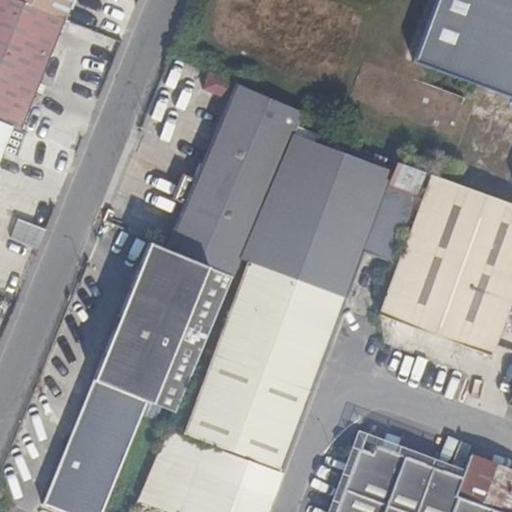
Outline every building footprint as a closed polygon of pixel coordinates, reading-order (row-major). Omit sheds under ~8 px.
[(0,0),(0,123),(12,129),(20,132),(65,20),(12,0),(0,0)] [(73,0),(12,0),(65,20),(73,0)] [(511,93),(511,0),(440,0),(419,58),(511,93)] [(303,114),(235,85),(234,89),(302,116),(303,114)] [(234,89),(166,249),(234,277),(242,257),(297,127),(302,116),(234,89)] [(0,123),(0,159),(12,129),(0,123)] [(362,254),(388,264),(422,174),(297,127),(242,257),(248,259),(347,296),(362,254)] [(491,360),(496,346),(511,303),(511,206),(427,176),(375,318),(491,360)] [(34,249),(42,230),(15,219),(8,237),(34,249)] [(232,280),(148,245),(91,380),(145,403),(175,416),(232,280)] [(248,259),(182,434),(281,472),(347,296),(248,259)] [(100,511),(145,403),(91,380),(45,502),(68,511),(100,511)] [(449,511),(456,496),(470,457),(390,427),(372,476),(369,487),(341,477),(333,498),(316,491),(307,511),(449,511)] [(153,509),(161,511),(265,511),(279,476),(179,437),(153,509)] [(369,487),(372,476),(328,460),(316,491),(333,498),(341,477),(369,487)] [(511,511),(511,472),(501,468),(487,508),(498,511),(511,511)]
